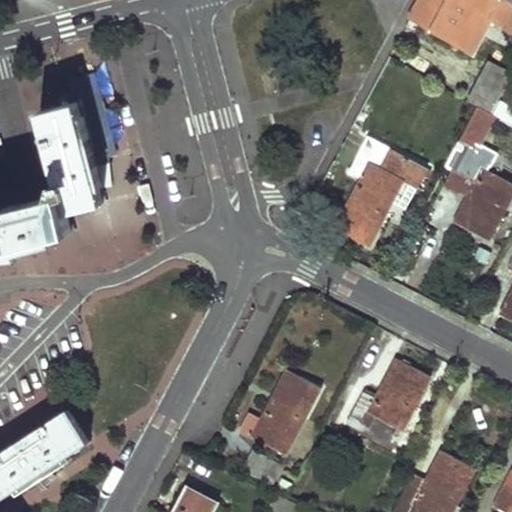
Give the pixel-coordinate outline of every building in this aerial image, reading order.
[(511,41),(511,42),(511,1),(511,2),(508,0),(420,0),(412,16),(474,50),(492,17),(504,24),(503,27),(511,31),(511,41)] [(511,71),(490,61),(470,100),(492,112),(511,73),(511,71)] [(97,184),(100,183),(91,148),(82,114),(79,115),(76,102),(40,111),(61,192),(62,193),(61,193),(0,208),(0,262),(14,261),(10,246),(56,234),(55,231),(70,227),(65,210),(101,200),(97,184)] [(337,226),(371,244),(387,213),(382,211),(399,179),(418,188),(429,168),(369,137),(351,171),(363,177),(337,226)] [(456,220),(490,239),(506,209),(500,206),(511,185),(511,181),(486,167),(495,151),(469,137),(445,181),(470,195),(456,220)] [(511,287),(499,313),(511,319),(511,259),(509,266),(511,267),(511,287)] [(432,377),(399,359),(376,399),(365,393),(352,417),(370,426),(368,429),(391,442),(412,405),(416,407),(432,377)] [(322,389),(288,371),(262,421),(250,415),(241,432),(284,454),(303,418),(306,420),(322,389)] [(0,498),(27,481),(29,483),(38,477),(41,482),(44,487),(52,478),(47,471),(58,464),(56,462),(89,442),(68,409),(0,452),(0,498)] [(409,484),(394,511),(459,511),(462,507),(453,502),(456,495),(460,497),(476,467),(443,449),(421,490),(409,484)] [(283,466),(254,451),(244,471),(274,486),(283,466)] [(511,468),(492,505),(506,511),(507,511),(511,503),(511,468)] [(175,511),(217,511),(222,504),(189,487),(175,511)] [(301,511),(304,506),(271,491),(265,505),(280,511),(301,511)]
